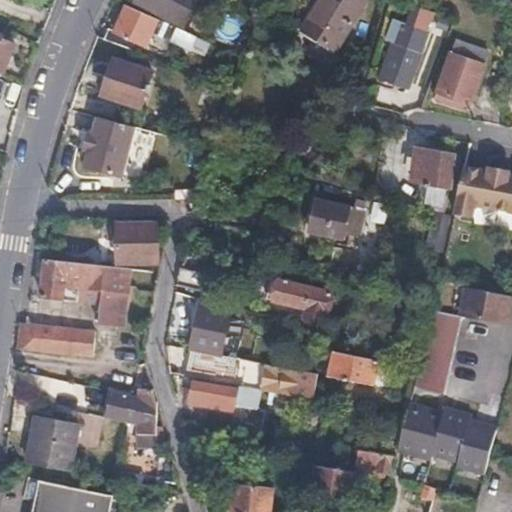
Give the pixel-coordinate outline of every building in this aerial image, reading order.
[(184,24),(196,0),(136,0),(184,24)] [(330,50),(362,3),(356,0),(317,0),(298,30),(330,50)] [(199,37),(128,4),(116,30),(109,27),(105,36),(134,48),(136,40),(147,45),(153,32),(193,50),(199,37)] [(394,41),(406,13),(395,9),(383,37),(394,41)] [(406,101),(434,30),(409,21),(381,92),(406,101)] [(445,35),(448,26),(441,23),(438,33),(445,35)] [(0,75),(3,77),(15,45),(0,38),(0,75)] [(471,105),(492,54),(458,41),(439,92),(471,105)] [(142,106),(153,71),(114,59),(104,94),(142,106)] [(125,178),(138,127),(99,117),(95,136),(89,135),(85,150),(91,151),(86,169),(125,178)] [(453,191),(454,155),(418,155),(417,190),(413,205),(446,213),(453,191)] [(465,166),(457,202),(455,214),(475,218),(477,206),(511,213),(511,175),(511,176),(511,172),(490,167),(490,171),(465,166)] [(340,240),(348,208),(317,200),(310,232),(340,240)] [(159,263),(158,224),(119,226),(120,265),(159,263)] [(126,294),(128,269),(47,262),(44,299),(91,303),(92,291),(126,294)] [(212,294),(216,278),(180,270),(178,286),(212,294)] [(324,325),(332,293),(280,280),(275,300),(308,309),(306,321),(324,325)] [(505,325),(510,297),(471,289),(465,318),(505,325)] [(218,350),(228,307),(206,302),(194,350),(213,354),(214,349),(218,350)] [(450,371),(462,318),(433,311),(421,363),(450,371)] [(94,357),(96,333),(22,325),(19,349),(94,357)] [(367,386),(373,361),(329,351),(324,376),(367,386)] [(444,396),(450,371),(421,363),(415,389),(444,396)] [(313,400),(317,374),(284,368),(279,394),(313,400)] [(247,408),(250,392),(197,382),(194,398),(247,408)] [(150,446),(158,400),(111,390),(106,419),(134,425),(131,443),(150,446)] [(448,456),(460,418),(445,414),(444,419),(417,412),(407,450),(434,457),(435,452),(448,456)] [(69,472),(76,443),(80,427),(38,417),(28,464),(69,472)] [(488,472),(498,433),(471,426),(472,421),(460,418),(448,456),(461,460),(461,464),(488,472)] [(215,445),(218,426),(192,422),(189,440),(215,445)] [(394,474),(397,458),(360,452),(358,467),(394,474)] [(349,499),(354,474),(318,467),(313,493),(349,499)] [(268,511),(271,491),(232,484),(228,511),(268,511)] [(106,511),(109,499),(43,485),(36,511),(106,511)]
